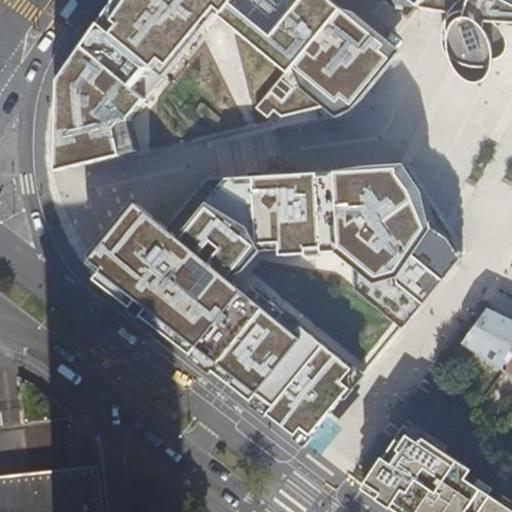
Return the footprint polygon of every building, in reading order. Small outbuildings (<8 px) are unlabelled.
[(396,51),(335,0),(115,0),(64,72),(57,167),(137,147),(131,114),(218,10),(287,68),(257,107),(270,118),(275,110),(284,116),(308,109),(338,106),(344,97),(353,105),(360,95),(396,51)] [(498,27),(494,23),(511,23),(511,0),(392,0),(395,4),(395,10),(403,10),(403,6),(417,8),(448,11),(444,23),(443,31),(442,36),(442,42),(443,49),(445,54),(448,61),(451,66),(454,71),(458,76),(463,80),(467,83),(472,84),(476,84),(481,82),(485,79),(487,75),(489,71),(491,67),(491,63),(492,59),(495,59),(499,57),(502,55),(505,51),(506,47),(506,42),(505,38),(503,34),(501,31),(498,27)] [(251,102),(269,83),(224,40),(205,59),(251,102)] [(402,163),(207,179),(165,228),(132,202),(85,257),(102,270),(96,279),(304,439),(313,428),(401,327),(442,274),(457,256),(447,238),(429,227),(421,192),(402,163)] [(466,340),(463,344),(498,366),(503,369),(511,356),(511,319),(489,308),(466,340)] [(511,356),(503,369),(511,375),(511,356)] [(81,511),(77,472),(71,413),(41,390),(29,383),(16,376),(5,371),(0,369),(0,511),(81,511)] [(378,462),(361,485),(384,501),(399,511),(511,511),(511,509),(467,479),(473,469),(444,451),(449,445),(407,418),(378,462)] [(100,511),(96,470),(77,472),(81,511),(100,511)]
